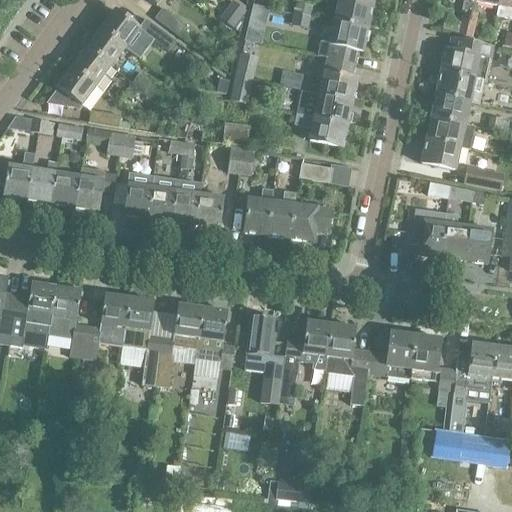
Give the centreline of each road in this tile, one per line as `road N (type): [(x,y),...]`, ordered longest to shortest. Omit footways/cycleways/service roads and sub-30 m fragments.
road 1 (residential): [(352,288),(0,242)]
road 2 (residential): [(417,0),(352,288)]
road 3 (residential): [(352,288),(511,310)]
road 4 (residential): [(0,111),(78,0)]
